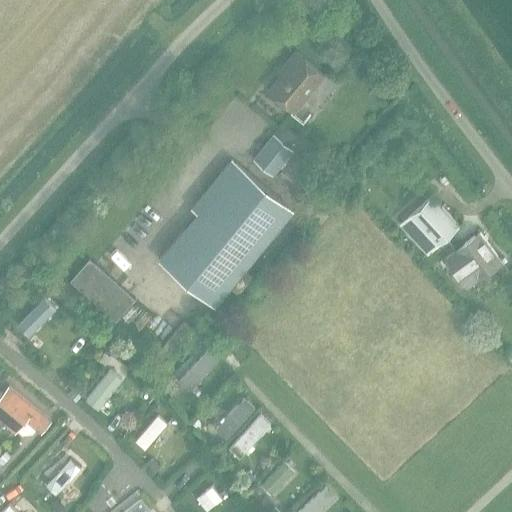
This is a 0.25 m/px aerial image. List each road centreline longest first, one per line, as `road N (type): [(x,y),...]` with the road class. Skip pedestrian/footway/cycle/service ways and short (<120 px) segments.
road 1 (unclassified): [(0,241),(225,0)]
road 2 (unclassified): [(511,187),(376,0)]
